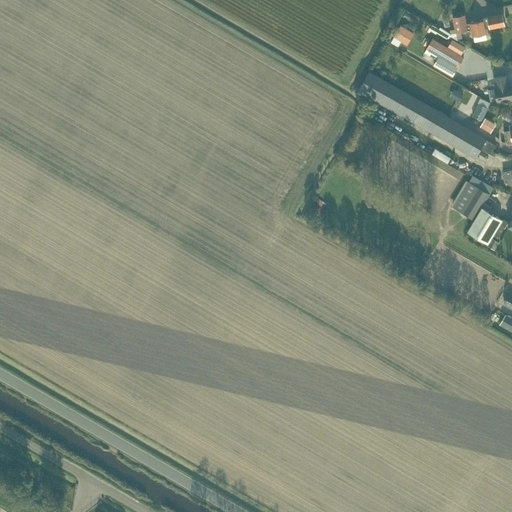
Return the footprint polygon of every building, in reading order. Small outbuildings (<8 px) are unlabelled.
[(474,42),(487,39),(485,29),(505,25),(502,14),(482,18),(483,20),(467,23),(465,14),(453,16),(455,28),(456,32),(461,31),(471,29),(472,36),(473,36),(474,42)] [(414,33),(401,25),(395,36),(407,44),(414,33)] [(455,28),(450,29),(451,36),(457,39),(462,38),(461,31),(456,32),(455,28)] [(433,38),(425,52),(436,60),(433,65),(452,76),(464,56),(461,54),(465,47),(452,39),(448,47),(433,38)] [(487,138),(369,71),(358,90),(476,158),(481,148),(494,156),(496,153),(493,150),(496,145),(487,139),(487,138)] [(507,75),(493,78),(495,88),(497,102),(511,98),(511,84),(509,85),(507,75)] [(454,89),(450,96),(457,100),(461,93),(454,89)] [(482,120),(490,103),(480,97),(477,102),(479,104),(473,116),(479,119),(482,120)] [(511,124),(509,125),(510,130),(503,131),(506,142),(511,140),(511,124)] [(462,157),(460,160),(458,163),(462,165),(459,170),(465,174),(471,163),(462,157)] [(511,169),(503,171),(505,182),(511,185),(511,169)] [(502,219),(482,207),(490,194),(468,181),(453,207),(475,220),(468,231),(488,243),(492,237),(493,235),(502,219)] [(502,219),(493,235),(499,238),(509,221),(503,217),(502,219)] [(492,237),(488,243),(487,245),(495,249),(499,241),(492,237)] [(511,293),(510,293),(503,304),(511,309),(511,293)] [(511,318),(506,315),(502,322),(511,327),(510,329),(511,330),(511,318)]
